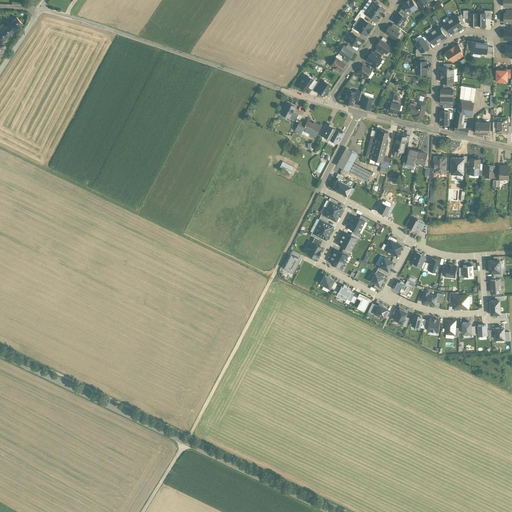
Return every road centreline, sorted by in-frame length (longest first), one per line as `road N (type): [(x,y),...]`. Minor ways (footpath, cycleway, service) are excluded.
road 1 (track): [(0,148),(511,393)]
road 2 (track): [(143,511),(319,188)]
road 3 (tertiary): [(0,353),(332,511)]
road 4 (residential): [(328,104),(40,9)]
road 5 (residential): [(432,131),(437,49),(467,32),(496,31)]
road 6 (residential): [(396,0),(328,104)]
